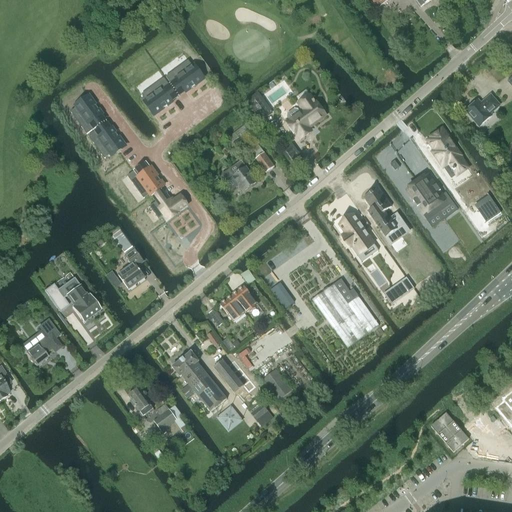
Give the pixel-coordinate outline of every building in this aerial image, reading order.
[(371,0),(378,9),(390,0),(371,0)] [(188,61),(166,78),(178,95),(184,91),(185,93),(204,80),(194,66),(193,67),(188,61)] [(164,79),(141,95),(146,102),(144,103),(154,116),(172,103),(171,101),(177,97),(164,79)] [(247,102),(261,122),(269,116),(255,96),(247,102)] [(499,106),(490,96),(481,105),(477,101),(465,111),(479,127),(491,117),(490,115),(499,106)] [(76,108),(70,112),(87,135),(104,122),(100,116),(102,115),(88,97),(75,106),(76,108)] [(323,117),(325,116),(316,103),(315,103),(312,99),(302,106),(305,110),(300,114),(298,111),(294,110),(288,114),(287,118),(290,121),(287,123),(296,136),(297,136),(300,140),(311,132),(308,128),(315,123),(316,125),(324,119),(323,117)] [(106,124),(88,137),(104,159),(110,155),(112,156),(125,147),(111,128),(110,130),(106,124)] [(227,140),(237,152),(255,138),(245,126),(227,140)] [(443,131),(441,133),(440,131),(433,137),(433,138),(428,141),(432,147),(431,148),(434,152),(433,153),(438,162),(439,161),(443,168),(449,164),(453,170),(452,170),(453,172),(454,172),(455,173),(457,175),(462,172),(467,169),(459,157),(460,156),(455,149),(456,148),(449,139),(448,139),(443,131)] [(283,152),(286,157),(296,150),(292,145),(283,152)] [(274,167),(258,146),(250,152),(266,173),(274,167)] [(395,172),(400,168),(395,161),(390,165),(395,172)] [(239,186),(243,193),(256,183),(252,177),(252,176),(250,173),(250,174),(241,162),(222,176),(227,183),(231,180),(237,187),(239,186)] [(145,164),(127,177),(143,199),(150,195),(151,196),(164,187),(150,168),(149,169),(145,164)] [(422,179),(417,183),(439,214),(453,204),(446,194),(442,196),(440,192),(440,191),(439,192),(436,187),(437,186),(436,186),(429,176),(423,180),(422,179)] [(412,188),(407,192),(413,202),(413,203),(414,202),(418,207),(417,207),(417,208),(418,208),(428,222),(438,214),(439,214),(417,183),(411,187),(412,188)] [(376,189),(363,198),(371,210),(367,213),(381,232),(380,233),(390,246),(409,233),(396,216),(390,220),(384,213),(391,208),(385,199),(384,200),(376,189)] [(167,194),(149,207),(158,220),(163,217),(166,222),(187,206),(180,196),(174,201),(173,199),(171,200),(167,194)] [(479,211),(487,222),(488,223),(501,214),(490,198),(489,198),(482,203),(484,207),(479,211)] [(353,216),(339,225),(345,234),(342,236),(344,240),(348,245),(351,248),(354,246),(360,255),(374,245),(363,230),(364,229),(360,224),(359,224),(353,216)] [(132,266),(118,275),(128,290),(129,290),(145,278),(137,267),(144,262),(134,249),(125,256),(132,266)] [(112,272),(107,276),(116,289),(121,285),(112,272)] [(341,280),(314,299),(348,348),(379,327),(358,297),(353,290),(350,292),(349,292),(341,280)] [(396,292),(387,299),(391,306),(409,293),(401,282),(393,288),(396,292)] [(80,286),(66,296),(74,306),(72,308),(84,323),(100,311),(89,295),(87,297),(80,286)] [(232,297),(246,314),(250,311),(251,312),(255,309),(254,308),(257,305),(244,288),(232,297)] [(57,291),(48,297),(60,313),(69,306),(57,291)] [(234,323),(246,314),(232,297),(220,306),(234,323)] [(224,323),(214,310),(209,314),(219,327),(224,323)] [(41,331),(20,347),(26,354),(27,355),(36,367),(48,358),(45,355),(51,350),(54,354),(62,348),(55,339),(60,336),(48,320),(38,327),(41,331)] [(219,344),(212,333),(207,337),(214,347),(219,344)] [(180,378),(182,377),(189,386),(181,392),(187,399),(195,393),(211,413),(227,400),(197,364),(199,363),(192,354),(191,353),(190,353),(190,354),(173,367),(172,368),(173,369),(180,378)] [(252,381),(231,355),(223,361),(222,362),(215,368),(214,368),(214,369),(235,394),(252,381)] [(1,368),(0,368),(0,399),(1,401),(7,397),(6,396),(10,394),(6,387),(11,384),(1,368)] [(276,370),(263,380),(279,401),(292,391),(276,370)] [(129,397),(143,417),(153,410),(138,390),(129,397)] [(503,401),(495,408),(511,427),(511,391),(502,400),(503,401)] [(182,416),(175,407),(169,400),(156,410),(161,417),(154,422),(163,434),(166,438),(169,436),(165,430),(168,429),(167,427),(175,422),(183,433),(188,430),(179,418),(182,416)] [(261,428),(273,419),(262,405),(251,414),(261,428)] [(453,453),(469,440),(446,414),(431,427),(453,453)]
